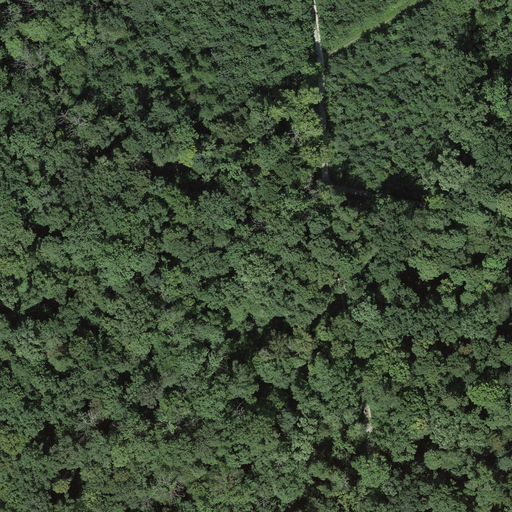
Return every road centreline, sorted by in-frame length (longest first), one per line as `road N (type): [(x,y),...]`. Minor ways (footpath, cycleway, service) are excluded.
road 1 (track): [(0,248),(34,243),(132,179),(167,166),(511,216)]
road 2 (track): [(322,59),(325,186),(372,428),(362,511)]
road 3 (track): [(427,0),(322,59)]
